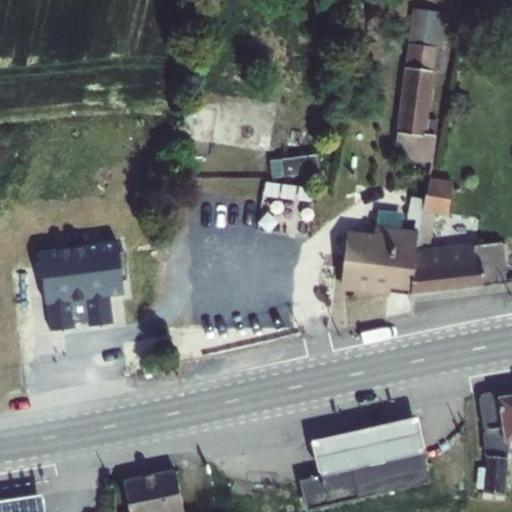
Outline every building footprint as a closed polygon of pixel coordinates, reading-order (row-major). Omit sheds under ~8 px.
[(259,18),(252,45),(274,50),(280,23),(259,18)] [(404,68),(432,72),(436,48),(407,45),(404,68)] [(424,136),(426,120),(432,72),(404,68),(396,133),(424,136)] [(424,136),(396,133),(393,158),(431,163),(435,121),(426,120),(424,136)] [(316,153),(268,159),(271,177),(319,171),(316,153)] [(423,200),(417,243),(429,245),(432,226),(436,227),(438,215),(446,215),(451,182),(428,178),(423,200)] [(416,231),(415,244),(416,244),(417,243),(423,200),(410,197),(406,219),(414,220),(412,231),(416,231)] [(346,231),(339,290),(388,296),(388,293),(406,295),(406,291),(409,291),(415,250),(415,244),(416,231),(412,231),(395,229),(396,221),(376,219),(375,226),(374,226),(373,234),(346,231)] [(409,291),(409,297),(481,288),(481,286),(505,283),(501,244),(472,247),(472,245),(415,250),(409,291)] [(41,308),(44,308),(46,332),(114,326),(112,302),(120,301),(115,246),(36,253),(41,308)] [(477,468),(475,488),(481,490),(481,492),(504,494),(506,459),(511,458),(511,394),(501,396),(500,391),(481,394),(479,396),(478,398),(477,399),(482,429),(484,431),(481,434),(483,458),(485,458),(483,469),(477,468)] [(422,454),(299,481),(306,510),(428,483),(422,454)] [(182,511),(173,469),(123,480),(129,511),(182,511)] [(41,511),(39,496),(0,502),(0,511),(41,511)]
